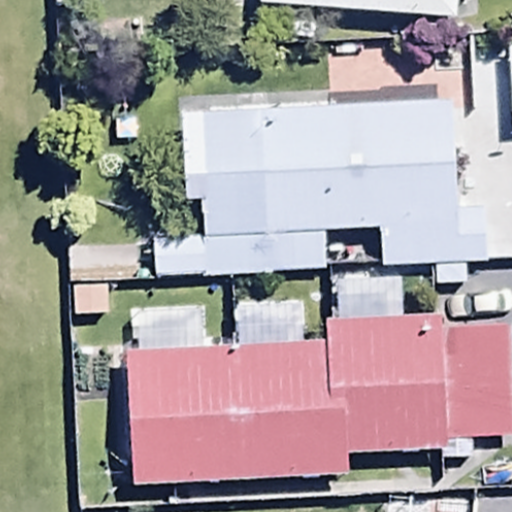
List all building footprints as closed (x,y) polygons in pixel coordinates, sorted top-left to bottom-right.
[(259,0),(259,6),(452,23),(454,0),(259,0)] [(511,10),(503,11),(507,96),(511,95),(511,10)] [(453,195),(450,105),(323,108),(323,101),(173,105),(174,132),(180,132),(182,201),(197,201),(199,240),(150,242),(151,278),(321,273),(320,236),(381,234),(382,271),(484,268),(482,194),(453,195)] [(126,357),(131,487),(348,479),(347,456),(437,452),(437,464),(468,463),(467,444),(506,442),(502,327),(442,329),(442,318),(325,322),(326,350),(126,357)] [(511,511),(511,509),(267,494),(265,511),(511,511)]
